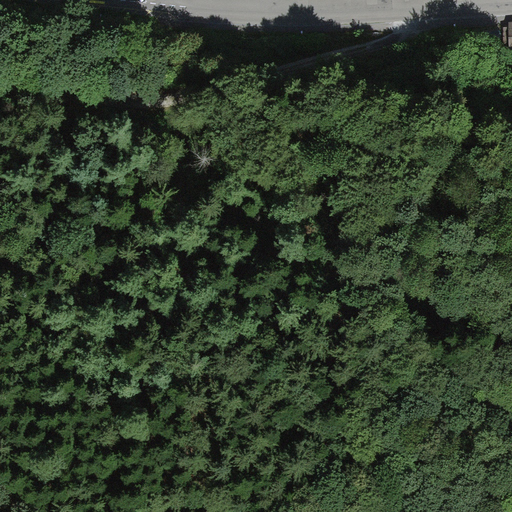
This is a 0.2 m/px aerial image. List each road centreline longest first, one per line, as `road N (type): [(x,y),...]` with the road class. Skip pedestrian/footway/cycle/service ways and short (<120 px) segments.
road 1 (track): [(0,95),(188,94),(400,36),(415,11)]
road 2 (unclassified): [(511,5),(259,15)]
road 3 (unclassified): [(259,15),(131,4)]
